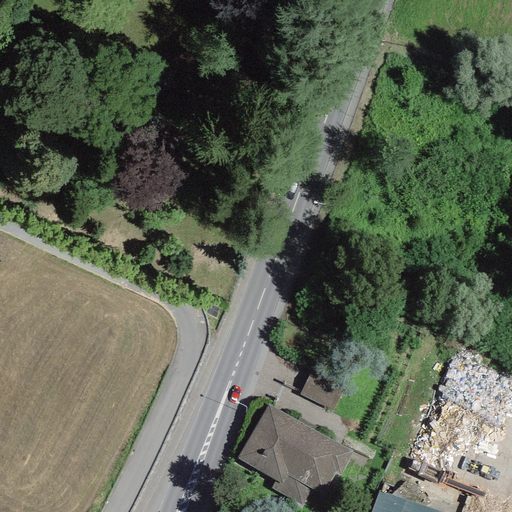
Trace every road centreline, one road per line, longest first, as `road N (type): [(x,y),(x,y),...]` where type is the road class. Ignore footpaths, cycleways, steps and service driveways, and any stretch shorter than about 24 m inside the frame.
road 1 (secondary): [(365,0),(177,511)]
road 2 (unclassified): [(113,511),(190,348),(190,320),(164,296),(0,223)]
